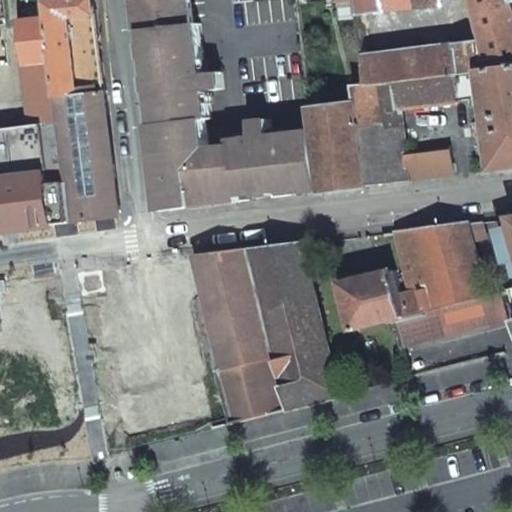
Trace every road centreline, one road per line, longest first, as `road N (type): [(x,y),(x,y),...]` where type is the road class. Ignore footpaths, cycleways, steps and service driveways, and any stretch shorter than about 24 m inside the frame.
road 1 (tertiary): [(511,401),(134,498)]
road 2 (residential): [(511,189),(143,232)]
road 3 (residential): [(143,232),(115,0)]
road 4 (residential): [(0,256),(143,232)]
